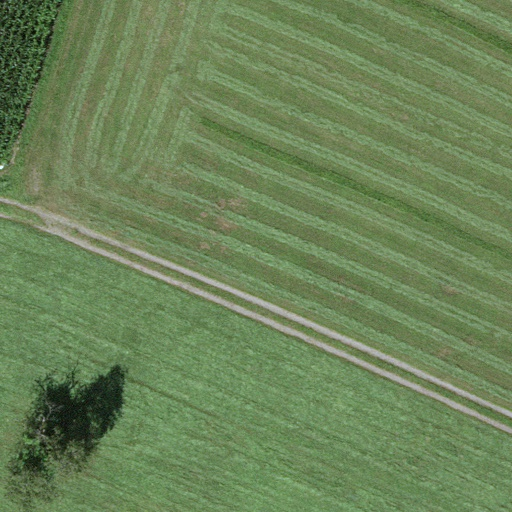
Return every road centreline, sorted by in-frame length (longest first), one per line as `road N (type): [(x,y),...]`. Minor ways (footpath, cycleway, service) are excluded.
road 1 (track): [(511,427),(0,211)]
road 2 (track): [(13,214),(78,0)]
